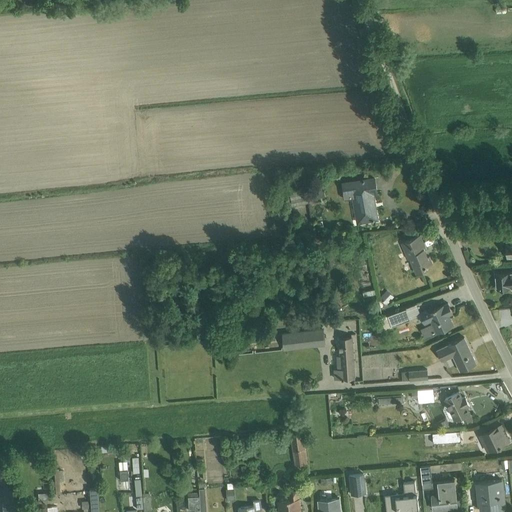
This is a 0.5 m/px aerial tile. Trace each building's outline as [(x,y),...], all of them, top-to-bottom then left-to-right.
[(375,177),(342,183),(345,198),(353,197),(357,222),(378,218),(373,193),(377,192),(375,177)] [(324,186),(315,187),(317,197),(325,196),(324,186)] [(307,189),(290,192),(292,205),(310,202),(307,189)] [(420,234),(401,242),(408,259),(410,258),(416,273),(429,268),(427,265),(433,263),(420,234)] [(368,265),(362,266),(366,282),(362,283),(366,295),(375,292),(368,265)] [(511,270),(495,272),(496,288),(511,287),(511,270)] [(387,289),(381,295),(388,302),(394,295),(387,289)] [(421,314),(419,315),(420,319),(422,318),(425,323),(431,320),(432,323),(421,328),(425,337),(455,324),(450,314),(453,313),(448,301),(433,308),(433,307),(420,312),(421,314)] [(388,314),(392,326),(419,315),(421,314),(420,312),(417,303),(388,314)] [(392,326),(388,314),(382,316),(383,319),(379,320),(382,329),(392,326)] [(323,328),(282,332),(284,349),(325,345),(323,328)] [(337,368),(334,368),(335,379),(356,377),(353,336),(339,336),(340,355),(337,355),(337,368)] [(465,336),(436,349),(442,361),(453,356),(460,371),(477,362),(465,336)] [(428,368),(402,371),(402,380),(429,378),(428,368)] [(433,387),(418,388),(419,400),(434,400),(433,387)] [(445,405),(443,409),(448,419),(453,420),(455,419),(455,420),(461,417),(464,422),(474,418),(468,406),(470,405),(465,395),(463,396),(460,390),(444,398),(447,403),(445,405)] [(346,392),(331,392),(331,409),(344,409),(344,401),(348,401),(348,396),(346,396),(346,392)] [(446,417),(436,422),(439,427),(450,425),(446,417)] [(502,422),(479,434),(485,447),(487,446),(489,450),(511,440),(502,422)] [(303,430),(290,432),(295,464),(308,462),(303,430)] [(461,432),(433,434),(433,445),(462,443),(461,432)] [(215,440),(205,441),(206,450),(216,449),(215,440)] [(129,455),(118,456),(120,479),(128,479),(126,460),(130,459),(129,455)] [(510,466),(509,459),(501,460),(502,467),(510,466)] [(459,507),(458,505),(455,477),(433,481),(431,471),(462,468),(461,461),(421,465),(423,488),(436,486),(437,492),(432,493),(434,510),(450,508),(459,507)] [(58,468),(54,468),(56,495),(60,495),(59,481),(64,481),(64,473),(63,473),(62,469),(59,469),(58,468)] [(364,472),(349,474),(351,494),(366,492),(364,472)] [(504,477),(476,480),(478,505),(480,505),(480,511),(507,510),(504,477)] [(388,511),(419,511),(419,507),(420,507),(418,492),(417,492),(416,480),(404,481),(405,492),(393,493),(394,500),(387,501),(388,511)] [(227,488),(226,488),(226,499),(234,499),(234,488),(233,488),(232,482),(226,482),(227,488)] [(14,511),(13,485),(1,486),(2,511),(14,511)] [(99,511),(98,487),(89,488),(91,511),(99,511)] [(279,509),(278,509),(277,511),(299,511),(300,510),(302,510),(299,491),(298,492),(297,489),(294,488),(290,489),(290,492),(288,492),(288,498),(278,499),(279,509)] [(200,511),(199,491),(187,491),(188,509),(194,509),(194,511),(200,511)] [(149,492),(142,492),(144,509),(151,508),(149,492)] [(394,500),(393,493),(385,494),(387,511),(388,511),(387,501),(394,500)] [(321,499),(318,499),(319,509),(320,509),(320,511),(342,511),(341,496),(328,498),(328,495),(321,495),(321,499)] [(237,511),(261,511),(260,499),(252,499),(253,504),(237,506),(237,511)]
